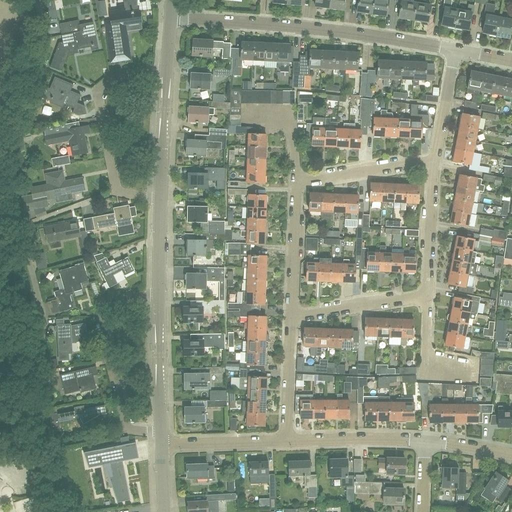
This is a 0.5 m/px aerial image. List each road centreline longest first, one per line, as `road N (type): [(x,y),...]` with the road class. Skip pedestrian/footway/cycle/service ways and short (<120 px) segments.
road 1 (unclassified): [(57,511),(33,435),(45,361),(42,312),(10,197),(12,143),(42,34),(34,0)]
road 2 (residential): [(169,18),(454,50)]
road 3 (residential): [(291,313),(426,295),(433,164)]
road 4 (residential): [(167,68),(99,88),(117,190),(158,200)]
road 5 (residential): [(160,432),(125,427),(98,308)]
road 6 (residential): [(425,441),(285,441)]
road 7 (residential): [(295,182),(433,164)]
road 8 (residential): [(160,432),(158,294)]
road 9 (residential): [(158,200),(167,68)]
road 10 (residential): [(291,313),(295,182)]
road 11 (residential): [(285,441),(291,313)]
road 12 (residential): [(285,441),(160,445)]
